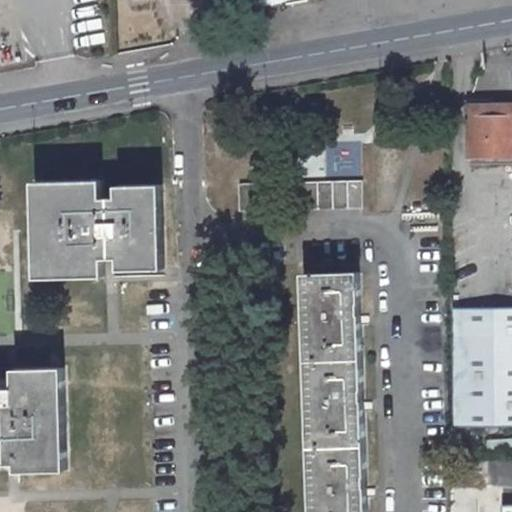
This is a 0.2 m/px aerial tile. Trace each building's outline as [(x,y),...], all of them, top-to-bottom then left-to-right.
[(238,0),(239,11),(303,0),(238,0)] [(511,154),(511,105),(491,105),(491,99),(469,99),(470,155),(511,154)] [(511,161),(511,154),(470,155),(470,163),(511,161)] [(296,176),(297,204),(357,202),(356,174),(296,176)] [(101,175),(33,176),(35,277),(102,276),(102,257),(117,258),(117,269),(162,268),(160,178),(116,179),(116,193),(102,193),(101,175)] [(232,178),(233,206),(263,205),(262,177),(232,178)] [(365,511),(359,272),(301,273),(308,511),(365,511)] [(511,299),(451,300),(452,419),(511,419),(511,299)] [(0,460),(13,461),(13,470),(63,468),(61,365),(11,366),(11,379),(0,379),(0,460)]
